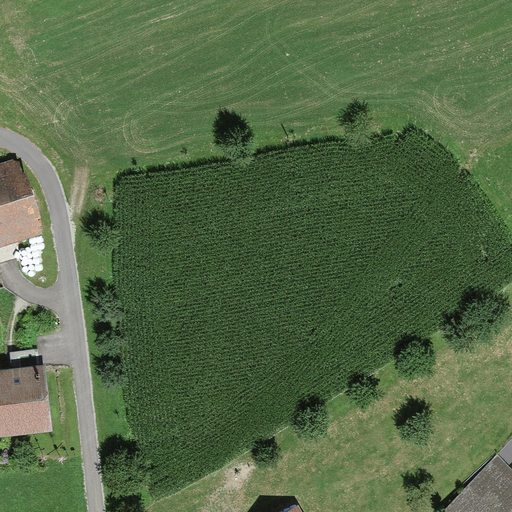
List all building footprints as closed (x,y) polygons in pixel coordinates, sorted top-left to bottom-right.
[(18,170),(0,175),(0,240),(37,229),(18,170)] [(43,373),(0,376),(0,430),(47,427),(43,373)] [(511,461),(511,460),(511,436),(499,451),(511,461)] [(511,511),(511,463),(497,451),(441,511),(511,511)] [(300,511),(294,501),(275,511),(300,511)]
